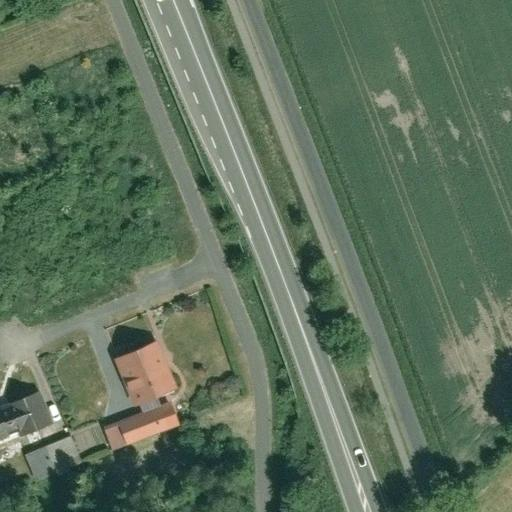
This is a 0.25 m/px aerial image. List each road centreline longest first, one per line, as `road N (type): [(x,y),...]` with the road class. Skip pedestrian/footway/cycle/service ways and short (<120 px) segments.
road 1 (primary): [(171,0),(368,511)]
road 2 (unclassified): [(439,511),(250,0)]
